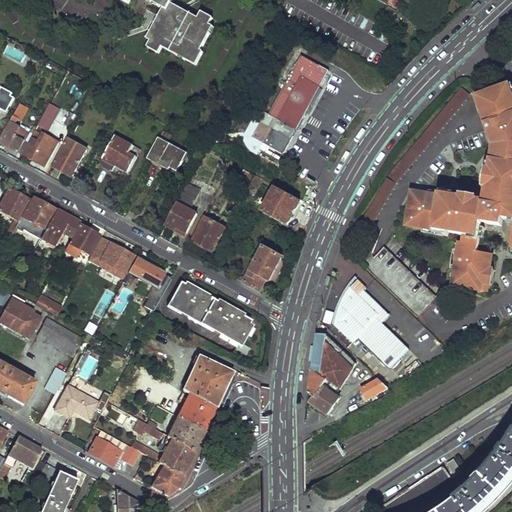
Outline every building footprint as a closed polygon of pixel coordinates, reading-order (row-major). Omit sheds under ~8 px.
[(145,0),(165,11),(168,12),(173,6),(175,0),(120,0),(129,5),(132,0),(145,0)] [(390,0),(388,5),(396,9),(400,0),(390,0)] [(482,6),(479,3),(472,9),(474,12),(482,6)] [(164,48),(197,67),(204,54),(201,52),(214,29),(211,27),(214,21),(204,15),(200,20),(173,6),(168,12),(165,11),(149,40),(153,43),(149,49),(160,55),(164,48)] [(0,25),(2,39),(25,36),(24,32),(31,31),(29,19),(0,23),(0,25)] [(308,60),(274,118),(298,132),(332,74),(308,60)] [(490,134),(492,133),(497,148),(492,178),(491,178),(486,204),(469,201),(412,192),(407,227),(465,236),(464,244),(460,243),(453,287),(487,293),(493,255),(478,253),(482,229),(483,224),(493,225),(502,227),(503,220),(511,221),(511,91),(510,87),(479,98),(484,112),(483,113),(490,134)] [(397,183),(470,96),(463,90),(389,177),(397,183)] [(6,120),(11,124),(21,105),(23,102),(17,98),(6,120)] [(38,125),(47,130),(59,108),(50,103),(38,125)] [(2,143),(19,152),(25,141),(16,136),(20,128),(16,125),(26,107),(21,105),(11,124),(2,143)] [(65,124),(73,128),(79,116),(71,112),(65,124)] [(16,136),(25,141),(30,133),(20,128),(16,136)] [(266,146),(284,157),(293,142),(274,131),(266,146)] [(117,167),(129,173),(137,158),(131,154),(134,147),(116,137),(101,166),(114,173),(117,167)] [(149,159),(177,174),(187,152),(160,138),(149,159)] [(54,167),(73,178),(83,158),(72,152),(75,144),(68,139),(54,167)] [(26,155),(45,167),(54,150),(35,140),(26,155)] [(364,219),(372,224),(397,183),(389,179),(364,219)] [(21,217),(30,201),(9,190),(0,206),(0,211),(19,222),(21,217)] [(264,212),(288,226),(300,203),(276,190),(264,212)] [(179,204),(192,211),(197,201),(184,194),(179,204)] [(19,222),(16,228),(23,232),(24,230),(41,239),(46,230),(44,229),(55,211),(33,199),(23,218),(21,217),(19,222)] [(168,226),(187,236),(199,214),(192,211),(179,204),(168,226)] [(46,230),(41,239),(47,243),(48,241),(56,245),(62,234),(71,239),(79,225),(56,212),(46,230)] [(193,241),(215,253),(227,229),(206,218),(193,241)] [(68,244),(65,251),(77,258),(81,251),(89,255),(98,237),(80,227),(70,245),(68,244)] [(87,268),(95,273),(98,268),(100,269),(107,255),(110,256),(119,241),(105,233),(87,268)] [(232,277),(261,293),(268,279),(270,281),(283,258),(265,248),(248,280),(235,273),(232,277)] [(417,318),(436,298),(385,248),(366,268),(417,318)] [(156,291),(165,274),(137,258),(123,284),(129,287),(133,279),(156,291)] [(358,280),(351,289),(360,297),(365,291),(367,289),(358,280)] [(235,349),(247,356),(251,349),(241,343),(252,322),(181,283),(169,303),(239,342),(235,349)] [(359,339),(391,370),(410,351),(384,325),(392,317),(375,301),(370,306),(360,297),(351,289),(346,297),(339,311),(337,319),(334,327),(353,345),(359,339)] [(365,291),(360,297),(370,306),(375,301),(365,291)] [(63,308),(41,295),(36,304),(59,317),(63,308)] [(13,296),(0,318),(0,323),(29,339),(40,319),(22,309),(26,303),(13,296)] [(82,347),(86,340),(48,318),(44,325),(76,343),(82,347)] [(76,343),(44,325),(38,336),(70,354),(76,343)] [(317,336),(312,371),(328,381),(342,390),(356,365),(327,336),(317,336)] [(0,364),(0,392),(23,405),(34,384),(10,371),(11,368),(5,364),(4,366),(0,364)] [(217,408),(233,379),(233,376),(204,364),(187,394),(217,408)] [(55,396),(67,375),(57,369),(45,390),(55,396)] [(309,387),(308,394),(311,395),(311,397),(315,399),(311,405),(328,417),(328,416),(340,401),(322,388),(328,381),(312,371),(309,387)] [(379,381),(362,391),(368,402),(389,391),(379,381)] [(99,403),(67,386),(54,411),(69,419),(73,412),(89,420),(99,403)] [(217,408),(187,394),(185,397),(189,399),(179,419),(206,431),(216,409),(217,408)] [(206,431),(179,419),(171,439),(196,454),(206,431)] [(171,439),(156,430),(153,436),(172,447),(165,459),(137,443),(135,446),(144,452),(150,456),(160,462),(184,476),(196,454),(171,439)] [(130,448),(101,431),(97,439),(121,452),(122,451),(127,453),(130,448)] [(18,437),(0,470),(0,478),(3,480),(8,468),(11,469),(15,461),(31,469),(42,450),(18,437)] [(89,454),(118,470),(123,460),(135,467),(144,452),(135,446),(132,445),(130,448),(127,453),(122,451),(121,452),(97,439),(89,454)] [(478,511),(488,504),(504,488),(511,478),(511,445),(511,448),(504,458),(496,468),(492,473),(475,489),(454,507),(448,511),(447,511),(478,511)] [(40,461),(33,473),(52,485),(40,511),(63,511),(77,482),(67,477),(68,476),(40,461)] [(448,464),(456,477),(462,473),(455,461),(448,464)] [(184,476),(160,462),(153,473),(159,477),(151,488),(168,496),(178,490),(186,478),(184,476)] [(381,507),(384,511),(397,511),(403,510),(427,497),(432,494),(452,480),(444,467),(381,507)] [(143,511),(142,505),(117,491),(117,511),(143,511)]
